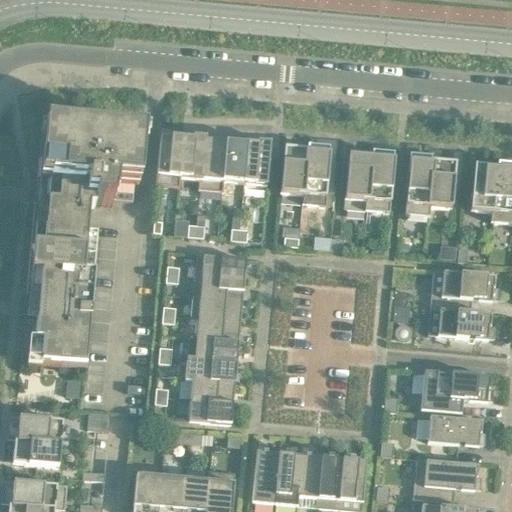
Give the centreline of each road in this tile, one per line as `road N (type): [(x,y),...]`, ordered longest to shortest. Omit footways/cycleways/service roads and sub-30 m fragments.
road 1 (residential): [(0,68),(43,53),(511,95)]
road 2 (tertiary): [(511,44),(75,4),(0,11)]
road 3 (residential): [(511,368),(319,352)]
